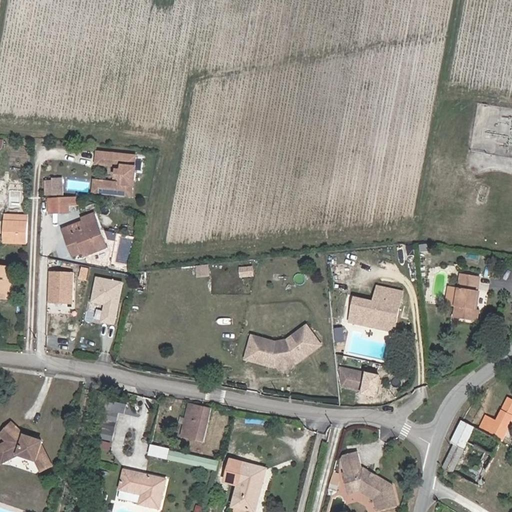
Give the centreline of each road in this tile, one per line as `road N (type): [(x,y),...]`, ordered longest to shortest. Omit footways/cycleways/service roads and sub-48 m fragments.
road 1 (unclassified): [(434,444),(357,414),(0,365)]
road 2 (unknown): [(32,367),(33,175),(87,172)]
road 3 (unclassified): [(434,444),(458,393),(511,351)]
